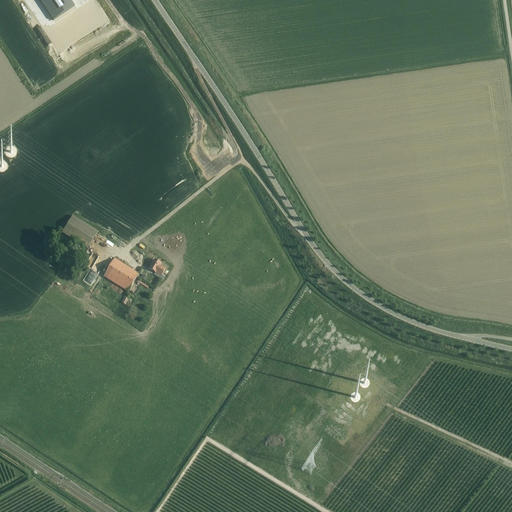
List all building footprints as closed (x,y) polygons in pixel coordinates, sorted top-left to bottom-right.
[(74,6),(69,0),(37,0),(54,22),(74,6)] [(63,233),(88,249),(99,232),(73,216),(63,233)] [(128,291),(139,273),(115,258),(104,276),(128,291)] [(161,264),(155,260),(149,269),(156,273),(156,272),(161,276),(165,269),(162,267),(160,266),(161,264)] [(125,305),(131,296),(126,294),(121,303),(125,305)] [(136,296),(131,303),(135,305),(140,299),(136,296)]
